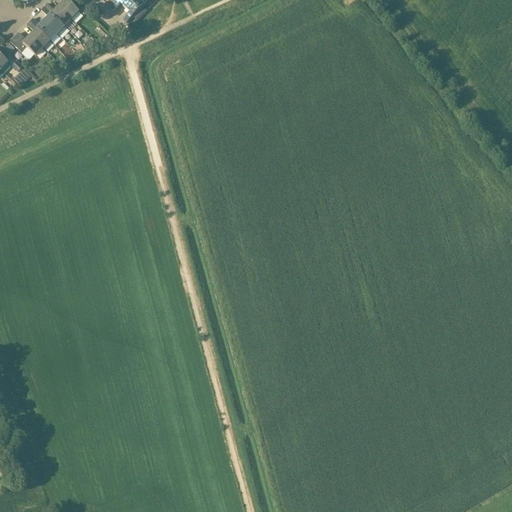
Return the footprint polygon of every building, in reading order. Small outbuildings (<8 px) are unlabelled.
[(65,0),(58,0),(63,4),(59,8),(72,21),(79,13),(65,0)] [(112,0),(107,6),(111,9),(119,0),(112,0)] [(134,0),(119,0),(111,9),(114,12),(121,5),(125,10),(134,0)] [(130,14),(123,21),(126,24),(146,4),(142,0),(134,0),(125,10),(130,14)] [(48,5),(44,8),(64,28),(72,21),(59,8),(55,12),(48,5)] [(64,28),(44,8),(41,11),(49,19),(44,23),(57,36),(64,28)] [(41,27),(33,20),(30,23),(50,43),(57,36),(44,23),(41,27)] [(30,23),(27,26),(35,33),(30,38),(43,50),(50,43),(30,23)] [(99,32),(106,39),(109,36),(102,28),(99,32)] [(27,41),(19,34),(10,43),(22,54),(27,49),(36,58),(43,50),(30,38),(27,41)] [(94,42),(91,39),(83,46),(86,50),(94,42)] [(0,70),(1,71),(8,64),(14,58),(1,46),(0,47),(0,70)] [(17,62),(12,68),(18,74),(23,68),(17,62)] [(12,81),(20,88),(30,77),(22,70),(12,81)]
